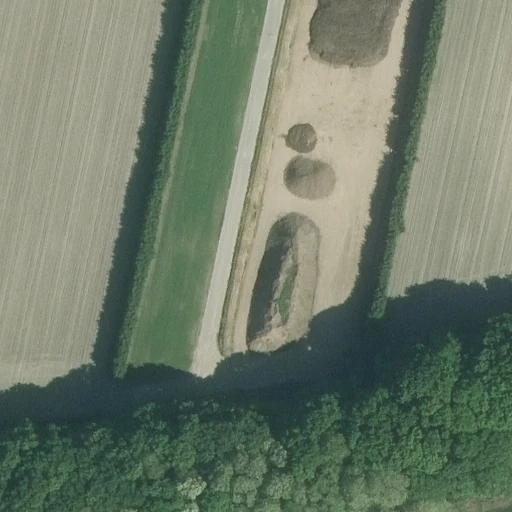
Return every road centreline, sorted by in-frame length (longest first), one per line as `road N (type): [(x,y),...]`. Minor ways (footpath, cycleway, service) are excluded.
road 1 (track): [(309,363),(332,350),(408,0)]
road 2 (unclassified): [(203,357),(213,378),(246,384),(309,363)]
